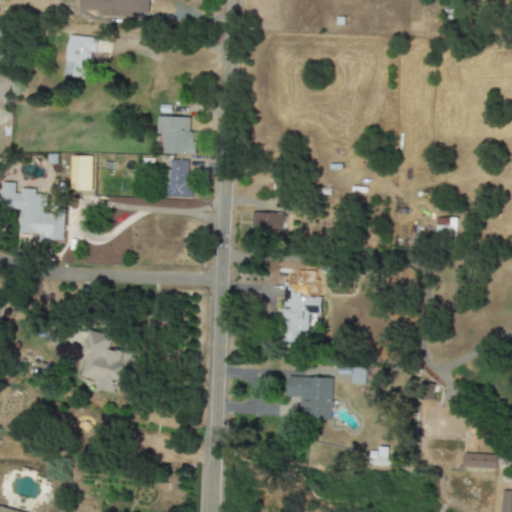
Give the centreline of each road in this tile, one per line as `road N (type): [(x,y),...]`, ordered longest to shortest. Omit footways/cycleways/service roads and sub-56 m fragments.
road 1 (tertiary): [(208,511),(228,0)]
road 2 (residential): [(218,275),(75,276),(0,259)]
